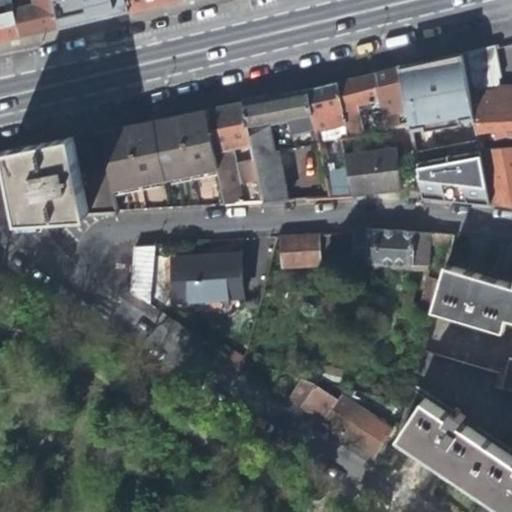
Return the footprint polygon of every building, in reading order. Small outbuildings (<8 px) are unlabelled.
[(0,0),(0,37),(3,36),(17,33),(9,0),(0,0)] [(15,0),(9,0),(17,33),(43,27),(54,24),(48,0),(31,0),(32,0),(16,4),(15,0)] [(48,0),(54,24),(57,24),(54,13),(81,7),(84,17),(115,10),(130,7),(128,0),(48,0)] [(54,13),(57,24),(72,20),(84,17),(81,7),(54,13)] [(499,71),(493,39),(463,46),(468,75),(499,71)] [(422,193),(437,194),(471,198),(491,200),(480,140),(470,87),(468,75),(463,46),(437,52),(424,55),(394,62),(404,107),(410,137),(422,193)] [(392,109),(404,107),(394,62),(383,65),(373,67),(378,94),(383,123),(395,121),(392,109)] [(357,98),(378,94),(373,67),(355,72),(336,76),(345,119),(347,127),(362,125),(357,98)] [(345,119),(336,76),(321,79),(306,83),(314,125),(345,119)] [(511,80),(504,81),(470,87),(480,140),(491,200),(506,202),(511,202),(511,80)] [(293,143),(317,138),(314,125),(306,83),(278,89),(240,96),(263,198),(287,196),(284,180),(277,146),(273,147),(267,121),(287,117),(293,143)] [(241,144),(254,199),(263,198),(240,96),(223,99),(204,103),(214,148),(231,145),(241,144)] [(204,103),(176,109),(190,170),(201,168),(218,166),(204,103)] [(176,109),(149,114),(163,176),(178,172),(190,170),(176,109)] [(153,177),(163,176),(149,114),(122,119),(135,181),(153,177)] [(126,183),(135,181),(122,119),(96,124),(110,186),(126,183)] [(347,132),(347,127),(345,119),(314,125),(317,138),(340,134),(347,132)] [(41,135),(4,142),(21,213),(89,209),(115,207),(110,186),(96,124),(41,135)] [(0,213),(21,213),(4,142),(0,143),(0,213)] [(343,149),(346,165),(352,191),(360,190),(391,187),(400,186),(393,144),(343,149)] [(218,166),(222,183),(238,180),(236,167),(231,145),(214,148),(218,166)] [(323,169),(329,194),(339,194),(352,193),(352,191),(346,165),(323,169)] [(242,199),(238,180),(222,183),(226,200),(242,199)] [(428,241),(447,242),(451,231),(354,225),(353,260),(386,262),(425,263),(428,241)] [(331,260),(329,230),(280,233),(280,238),(282,262),(331,260)] [(172,262),(175,303),(242,299),(239,258),(212,259),(172,262)] [(458,268),(441,264),(437,278),(428,309),(460,316),(461,310),(491,317),(489,323),(503,326),(506,316),(511,288),(511,281),(496,277),(478,273),(458,268)] [(437,278),(423,274),(411,311),(426,315),(428,309),(437,278)] [(511,383),(511,351),(506,350),(499,381),(511,383)] [(346,398),(353,386),(298,372),(284,393),(372,451),(380,439),(389,427),(346,398)] [(445,465),(462,477),(491,433),(475,421),(471,426),(459,418),(463,411),(457,408),(453,414),(447,410),(451,405),(410,378),(400,409),(407,415),(395,432),(412,443),(428,454),(445,465)] [(511,446),(491,433),(462,477),(477,487),(492,496),(508,508),(511,509),(511,446)]
